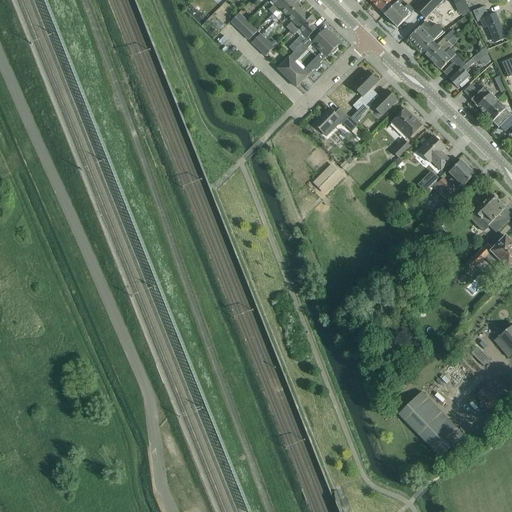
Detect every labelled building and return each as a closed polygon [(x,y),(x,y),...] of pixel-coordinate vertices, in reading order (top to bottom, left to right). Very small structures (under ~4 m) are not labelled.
[(272,14),(285,0),(270,0),(275,4),(268,10),(272,14)] [(287,16),(299,4),(294,0),(285,0),(272,14),(276,18),(282,12),(287,16)] [(374,0),(372,3),(381,11),(384,14),(394,5),(390,1),(391,0),(374,0)] [(426,18),(442,1),(441,0),(421,0),(415,7),(426,18)] [(403,8),(397,2),(394,5),(384,14),(384,15),(397,27),(414,10),(408,4),(403,8)] [(290,31),(308,13),(299,4),(287,16),(292,21),(286,27),(290,31)] [(488,16),(484,7),(473,11),(477,21),(481,20),(484,28),(488,26),(495,42),(505,38),(495,14),(488,16)] [(235,26),(243,18),(239,13),(230,22),(235,26)] [(304,41),(316,29),(312,24),(316,21),(308,13),(290,31),(294,35),(300,29),(303,32),(300,36),(304,41)] [(224,26),(230,20),(223,14),(218,20),(224,26)] [(239,31),(248,22),(243,18),(235,26),(239,31)] [(443,19),(434,27),(442,36),(451,28),(443,19)] [(244,35),(252,27),(248,22),(239,31),(244,35)] [(415,31),(408,38),(422,52),(429,45),(433,40),(434,39),(435,39),(433,37),(434,37),(431,34),(430,36),(420,26),(415,31)] [(248,40),(257,31),(252,27),(244,35),(248,40)] [(316,29),(304,41),(305,41),(302,43),(288,57),(277,69),(289,80),(296,87),(307,76),(306,75),(311,71),(312,72),(314,69),(315,71),(317,70),(320,67),(321,64),(320,63),(322,61),(321,60),(325,56),(326,57),(340,43),(325,29),(321,33),(316,29)] [(448,41),(452,38),(457,34),(453,30),(444,37),(436,45),(434,42),(423,53),(429,59),(447,40),(448,41)] [(256,47),(264,38),(260,34),(251,43),(256,47)] [(260,52),(269,43),(264,38),(256,47),(260,52)] [(456,42),(452,38),(448,41),(447,40),(429,59),(440,70),(451,59),(445,53),(452,45),(456,42)] [(265,56),(274,47),(269,43),(260,52),(265,56)] [(479,61),(488,52),(486,47),(472,58),(471,57),(464,64),(464,63),(448,78),(449,79),(457,87),(469,75),(464,71),(474,61),(475,62),(479,61)] [(511,57),(501,63),(507,78),(511,75),(511,57)] [(464,63),(459,58),(454,63),(453,62),(443,72),(448,78),(464,63)] [(352,106),(357,111),(373,95),(368,90),(377,81),(367,71),(352,86),(362,96),(352,106)] [(501,77),(498,82),(506,87),(509,82),(501,77)] [(471,85),(464,92),(469,97),(476,91),(471,85)] [(473,97),(470,100),(483,113),(492,104),(494,106),(499,102),(497,100),(495,98),(491,93),(492,92),(488,88),(486,89),(484,87),(478,93),(473,97)] [(373,95),(357,111),(362,115),(371,105),(382,115),(397,100),(386,90),(377,99),(373,95)] [(503,94),(499,98),(502,101),(503,102),(507,98),(503,94)] [(492,104),(483,113),(498,128),(500,126),(505,121),(511,115),(509,112),(510,111),(505,106),(504,107),(499,102),(494,106),(492,104)] [(330,108),(314,124),(321,131),(323,133),(326,136),(337,126),(333,123),(339,117),(337,115),(330,108)] [(422,125),(405,109),(400,114),(399,113),(395,116),(396,118),(391,123),(408,139),(422,125)] [(351,132),(358,125),(348,116),(342,123),(351,132)] [(445,148),(432,135),(427,141),(426,140),(422,144),(423,145),(417,151),(430,163),(431,161),(441,171),(450,161),(445,155),(444,156),(440,152),(445,148)] [(393,162),(398,157),(409,146),(404,140),(388,156),(393,162)] [(397,165),(401,161),(398,157),(393,162),(397,165)] [(463,186),(468,182),(475,174),(460,160),(449,172),(454,177),(451,180),(450,182),(453,185),(454,185),(455,186),(459,182),(463,186)] [(341,166),(340,166),(344,169),(348,165),(345,161),(341,166)] [(325,194),(343,176),(331,165),(313,182),(325,194)] [(425,178),(418,185),(425,191),(430,186),(432,184),(438,178),(433,174),(428,180),(427,179),(425,178)] [(432,184),(430,186),(440,195),(450,185),(443,178),(438,183),(436,181),(432,184)] [(493,195),(492,194),(485,201),(469,217),(483,230),(488,225),(503,210),(505,208),(497,200),(498,200),(497,199),(498,197),(495,194),(493,195)] [(496,233),(511,218),(503,210),(488,225),(496,233)] [(511,242),(506,236),(499,244),(492,250),(487,244),(480,250),(466,263),(461,268),(464,271),(469,266),(473,269),(484,258),(490,264),(491,263),(502,274),(509,267),(511,267),(511,266),(511,242)] [(508,357),(511,354),(511,325),(494,341),(508,357)] [(451,395),(455,391),(441,376),(437,380),(451,395)] [(486,412),(498,400),(484,386),(475,396),(482,403),(479,406),(486,412)] [(415,398),(398,414),(440,458),(457,441),(415,398)]
